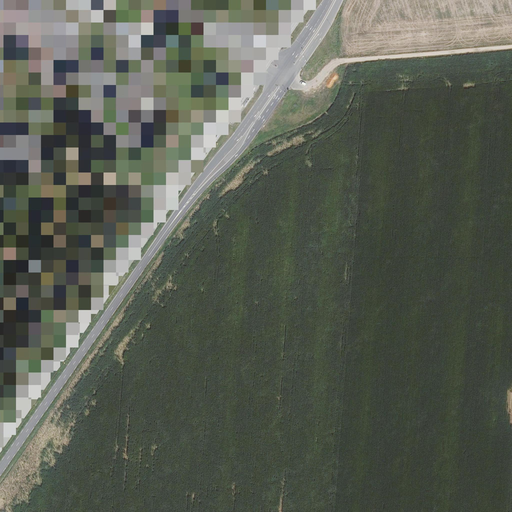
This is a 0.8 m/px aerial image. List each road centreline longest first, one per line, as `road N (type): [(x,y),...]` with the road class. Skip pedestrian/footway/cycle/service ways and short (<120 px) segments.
road 1 (primary): [(0,469),(184,205)]
road 2 (primary): [(184,205),(234,157),(340,0)]
road 3 (primary): [(327,0),(184,205)]
road 4 (track): [(329,63),(511,45)]
